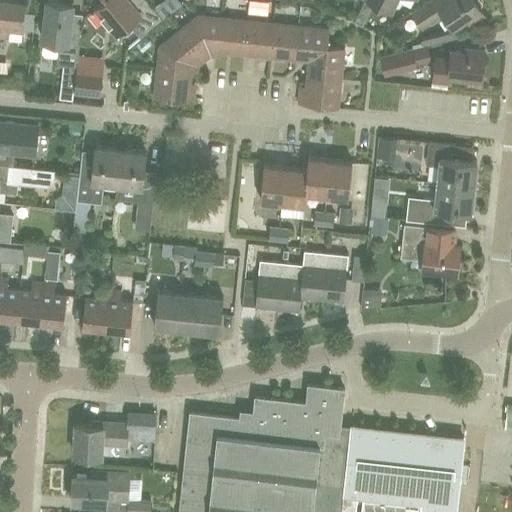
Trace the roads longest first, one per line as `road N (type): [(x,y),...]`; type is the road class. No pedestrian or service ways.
road 1 (residential): [(511,133),(244,109),(201,123),(0,105)]
road 2 (residential): [(30,377),(147,388),(231,381),(372,343),(461,348),(507,314)]
road 3 (residential): [(507,314),(503,242),(511,156)]
road 4 (residential): [(22,511),(30,377)]
